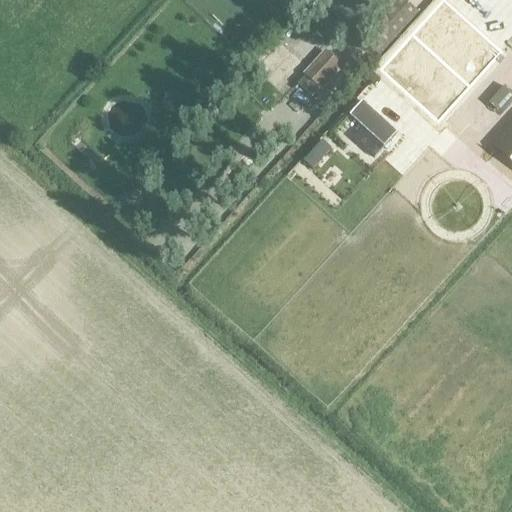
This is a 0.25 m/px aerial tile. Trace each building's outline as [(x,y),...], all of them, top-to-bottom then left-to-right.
[(424,12),(410,0),(400,0),(367,39),(385,55),(424,12)] [(448,0),(435,0),(375,66),(438,123),(504,50),(448,0)] [(349,66),(334,52),(305,84),(319,97),(326,89),(327,90),(349,66)] [(384,149),(397,134),(363,103),(349,118),(363,130),(384,149)] [(511,130),(495,150),(511,164),(511,130)] [(313,172),(332,151),(323,143),(304,164),(313,172)]
